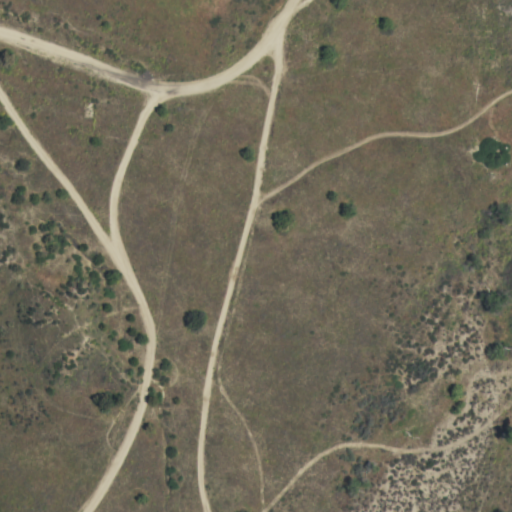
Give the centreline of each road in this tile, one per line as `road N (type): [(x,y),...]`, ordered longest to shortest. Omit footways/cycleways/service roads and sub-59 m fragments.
road 1 (track): [(268,37),(275,62),(267,124),(210,357),(199,448),(205,511)]
road 2 (track): [(81,511),(114,467),(142,394),(151,343),(109,216),(142,114),(165,92)]
road 3 (track): [(0,94),(120,259)]
